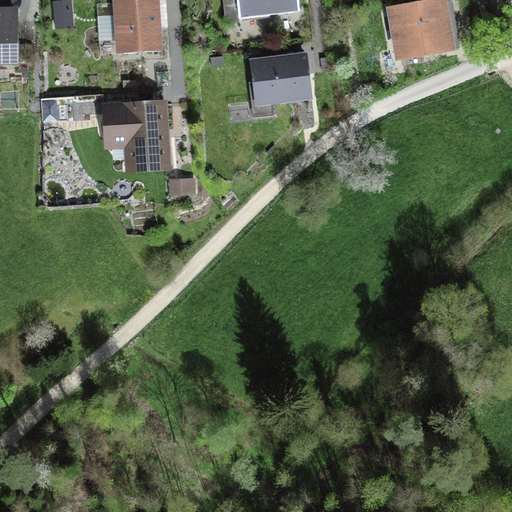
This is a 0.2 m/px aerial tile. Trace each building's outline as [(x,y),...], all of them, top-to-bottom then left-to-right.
[(234,0),(238,26),(298,17),(294,0),(234,0)] [(121,60),(159,56),(154,6),(116,9),(121,60)] [(451,58),(444,9),(391,17),(399,66),(451,58)] [(0,75),(17,74),(13,18),(0,18),(0,75)] [(258,114),(307,106),(300,60),(251,68),(258,114)] [(131,182),(173,178),(167,107),(124,111),(131,182)]
